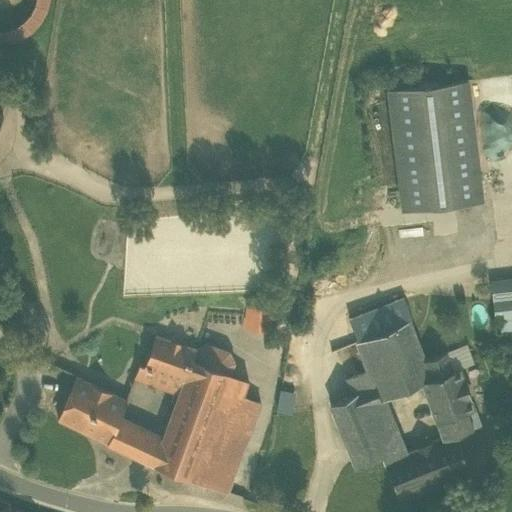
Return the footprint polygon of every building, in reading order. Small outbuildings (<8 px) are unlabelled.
[(0,49),(13,47),(28,41),(45,23),(52,0),(46,0),(32,6),(24,18),(13,27),(0,30),(0,49)] [(390,88),(405,207),(479,198),(465,79),(390,88)] [(511,276),(490,279),(495,319),(511,316),(511,276)] [(349,319),(357,341),(395,326),(409,320),(412,319),(403,297),(349,319)] [(246,326),(269,329),(271,307),(248,306),(246,326)] [(511,316),(495,319),(496,330),(511,328),(511,316)] [(409,320),(395,326),(411,365),(425,359),(409,320)] [(418,384),(411,365),(395,326),(357,341),(368,370),(374,386),(380,400),(385,398),(418,384)] [(144,367),(184,381),(192,359),(196,348),(155,334),(144,365),(144,367)] [(180,392),(175,405),(214,420),(231,374),(235,362),(229,352),(207,344),(196,348),(192,359),(184,381),(180,392)] [(466,344),(446,351),(453,369),(458,368),(473,362),(466,344)] [(422,381),(453,369),(446,351),(425,359),(411,365),(418,384),(422,382),(422,381)] [(144,367),(144,365),(139,363),(134,376),(180,392),(184,381),(144,367)] [(472,407),(458,368),(453,369),(422,381),(422,382),(436,420),(466,409),(472,407)] [(347,379),(353,395),(356,393),(374,386),(368,370),(347,379)] [(248,381),(231,374),(214,420),(192,479),(225,491),(258,401),(243,395),(248,381)] [(58,420),(110,444),(119,421),(127,400),(76,376),(58,420)] [(374,386),(356,393),(362,407),(380,400),(374,386)] [(295,392),(279,389),(275,410),(292,413),(295,392)] [(353,395),(330,404),(356,467),(382,456),(362,407),(356,393),(353,395)] [(382,456),(384,460),(406,451),(385,398),(380,400),(362,407),(382,456)] [(192,479),(214,420),(175,405),(162,440),(153,464),(192,479)] [(436,420),(442,437),(443,439),(455,434),(473,428),(466,409),(436,420)] [(110,444),(137,457),(146,433),(119,421),(110,444)] [(162,440),(146,433),(137,457),(153,464),(162,440)] [(470,472),(455,434),(443,439),(442,437),(406,451),(384,460),(400,500),(470,472)]
